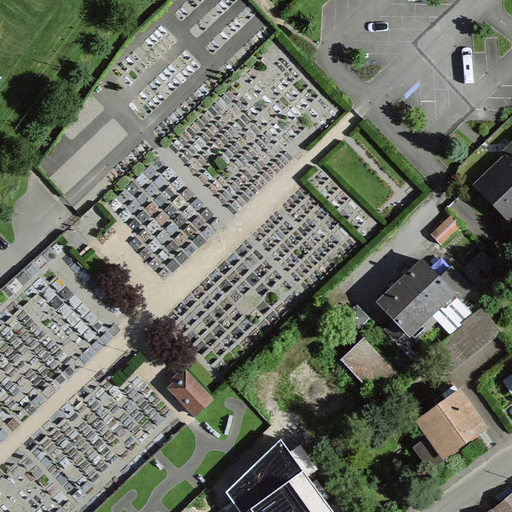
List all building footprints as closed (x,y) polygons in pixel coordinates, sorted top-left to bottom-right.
[(477,185),(511,221),(511,145),(511,147),(511,151),(502,161),(477,185)] [(487,254),(477,263),(497,284),(507,274),(487,254)] [(412,272),(402,282),(431,313),(453,292),(440,279),(423,261),(412,272)] [(440,279),(453,292),(459,299),(471,288),(452,268),(440,279)] [(431,313),(402,282),(390,292),(380,303),(397,321),(409,334),(431,313)] [(465,324),(480,344),(499,329),(482,307),(463,322),(465,324)] [(409,334),(397,321),(386,331),(404,350),(415,340),(409,334)] [(449,336),(465,356),(480,344),(465,324),(449,336)] [(449,336),(434,348),(450,368),(465,356),(449,336)] [(171,387),(197,415),(213,400),(186,372),(171,387)] [(511,373),(503,380),(511,392),(511,373)] [(432,437),(446,456),(468,440),(486,427),(459,390),(455,384),(442,393),(447,399),(419,419),(432,437)] [(424,442),(438,461),(446,456),(432,437),(424,442)] [(333,511),(308,476),(318,469),(302,446),(291,453),(278,438),(222,491),(227,502),(213,511),(333,511)] [(431,466),(438,461),(424,442),(417,447),(431,466)] [(511,511),(511,495),(494,510),(496,511),(511,511)]
